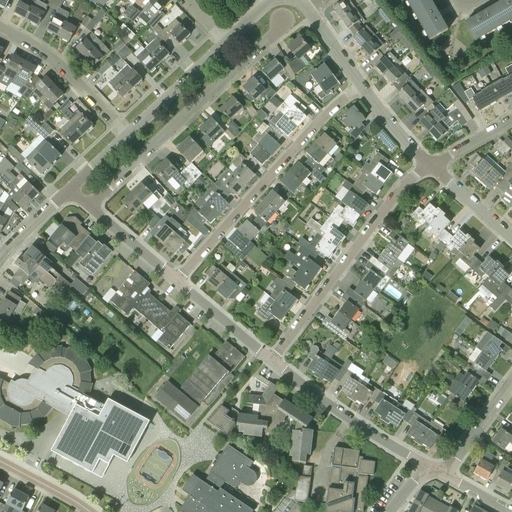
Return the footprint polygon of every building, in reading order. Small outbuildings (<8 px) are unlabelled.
[(0,0),(0,5),(6,8),(9,0),(0,0)] [(20,0),(21,0),(14,13),(26,19),(33,7),(36,0),(20,0)] [(53,8),(57,0),(50,0),(48,5),(53,8)] [(58,11),(64,1),(64,0),(57,0),(53,8),(58,11)] [(155,0),(152,0),(141,13),(150,22),(148,24),(153,29),(158,25),(165,17),(160,13),(164,8),(155,0)] [(340,19),(355,9),(348,0),(344,0),(333,8),(340,19)] [(369,0),(378,11),(380,10),(383,7),(377,0),(369,0)] [(406,0),(430,41),(448,30),(441,17),(443,15),(440,11),(438,12),(430,0),(406,0)] [(511,0),(506,0),(483,14),(481,11),(476,13),(478,16),(465,24),(475,42),(511,20),(511,0)] [(129,18),(137,9),(132,5),(124,14),(129,18)] [(38,25),(45,13),(33,7),(26,19),(38,25)] [(380,10),(389,22),(393,20),(383,7),(380,10)] [(91,32),(105,14),(101,9),(92,20),(86,28),(91,32)] [(133,22),(141,13),(137,9),(129,18),(133,22)] [(351,33),(360,26),(358,22),(362,19),(355,9),(340,19),(348,29),(351,33)] [(58,36),(66,22),(55,16),(47,30),(58,36)] [(86,28),(92,20),(87,16),(81,24),(86,28)] [(181,25),(176,19),(166,29),(165,28),(163,30),(158,25),(153,29),(159,36),(165,42),(172,35),(180,44),(190,35),(181,25)] [(69,42),(76,27),(66,22),(58,36),(69,42)] [(375,35),(366,25),(362,29),(360,26),(351,33),(354,37),(352,38),(361,48),(375,35)] [(399,27),(394,32),(389,37),(394,42),(397,39),(404,33),(399,27)] [(85,58),(102,42),(93,33),(77,49),(85,58)] [(370,57),(384,45),(375,35),(361,48),(370,57)] [(165,42),(159,36),(154,40),(146,48),(160,63),(169,54),(161,46),(165,42)] [(117,54),(121,49),(126,45),(125,44),(129,40),(126,37),(112,49),(117,54)] [(289,48),(298,58),(299,60),(310,50),(306,44),(305,42),(305,43),(300,38),(289,48)] [(415,47),(410,40),(403,46),(409,52),(412,50),(414,48),(415,47)] [(93,67),(110,51),(102,42),(85,58),(93,67)] [(128,56),(130,55),(132,53),(126,45),(121,49),(128,56)] [(150,73),(160,63),(146,48),(136,57),(150,73)] [(426,62),(414,48),(412,50),(423,64),(426,62)] [(123,61),(127,57),(128,56),(121,49),(117,54),(123,61)] [(384,76),(398,63),(389,53),(375,66),(384,76)] [(15,80),(24,61),(12,55),(5,68),(6,69),(0,80),(0,83),(8,87),(15,80)] [(298,58),(288,64),(295,77),(307,69),(299,60),(298,58)] [(282,67),(275,60),(262,71),(265,75),(266,77),(271,82),(279,74),(281,76),(285,72),(290,81),(295,77),(288,64),(282,67)] [(15,80),(24,85),(25,85),(28,80),(29,80),(36,68),(24,61),(15,80)] [(101,76),(111,66),(107,62),(98,71),(101,76)] [(437,76),(426,62),(423,64),(421,66),(432,80),(433,79),(437,76)] [(400,85),(408,78),(405,74),(407,72),(398,63),(384,76),(393,85),(397,82),(400,85)] [(318,85),(333,75),(325,64),(310,74),(313,79),(304,85),(309,92),(318,85)] [(132,70),(127,65),(119,74),(133,88),(142,79),(132,69),(132,70)] [(511,91),(511,65),(505,69),(509,76),(503,80),(502,79),(510,93),(511,91)] [(486,76),(491,73),(487,66),(482,69),(486,76)] [(482,79),(486,76),(482,69),(478,72),(482,79)] [(123,98),(133,88),(119,74),(110,83),(114,87),(113,87),(123,98)] [(332,93),(333,92),(341,86),(333,75),(318,85),(322,91),(317,95),(321,100),(331,93),(332,93)] [(437,76),(433,79),(440,87),(444,84),(437,76)] [(37,87),(34,91),(33,92),(40,100),(41,99),(55,86),(46,77),(36,86),(37,87)] [(264,89),(254,78),(244,88),(255,100),(266,92),(272,98),(274,96),(276,94),(269,84),(264,89)] [(406,104),(420,91),(408,78),(400,85),(404,88),(397,94),(406,104)] [(510,93),(502,79),(496,83),(495,81),(492,84),(492,85),(500,99),(510,93)] [(23,96),(29,88),(25,85),(24,85),(18,92),(23,96)] [(490,105),(500,99),(492,85),(481,91),(490,105)] [(53,105),(64,95),(55,86),(41,99),(40,100),(45,105),(49,101),(53,105)] [(28,99),(33,92),(34,91),(29,88),(23,96),(28,99)] [(475,96),(471,89),(464,93),(469,101),(472,99),(479,111),(490,105),(481,91),(482,92),(475,96)] [(426,112),(433,105),(434,104),(421,91),(420,91),(406,104),(415,113),(421,107),(426,112)] [(290,110),(281,102),(274,96),(272,98),(268,101),(276,108),(280,111),(281,113),(297,127),(306,117),(302,113),(306,109),(298,102),(294,106),(290,110)] [(243,108),(234,98),(221,109),(225,114),(226,116),(227,115),(232,121),(244,111),(252,119),(258,113),(248,102),(243,108)] [(69,100),(61,107),(59,109),(63,114),(68,109),(73,104),(69,100)] [(457,111),(464,107),(458,101),(453,106),(457,111)] [(429,132),(444,117),(433,105),(426,112),(428,115),(420,122),(429,132)] [(359,113),(354,107),(345,114),(348,118),(343,122),(351,130),(348,133),(356,140),(362,133),(357,127),(365,120),(360,114),(361,114),(359,112),(359,113)] [(437,141),(450,129),(458,121),(460,123),(470,116),(464,107),(457,111),(453,114),(446,119),(444,117),(429,132),(437,141)] [(48,120),(55,113),(50,109),(44,116),(48,120)] [(78,111),(74,115),(68,109),(63,114),(69,121),(74,125),(83,135),(93,126),(83,116),(78,111)] [(288,137),(297,127),(281,113),(268,127),(269,127),(280,138),(284,134),(288,137)] [(45,140),(50,135),(42,127),(29,115),(25,120),(45,139),(45,140)] [(216,124),(211,118),(199,129),(212,143),(224,131),(217,123),(216,124)] [(17,123),(11,119),(7,128),(6,128),(12,131),(17,123)] [(73,144),(83,135),(74,125),(69,121),(60,130),(64,134),(63,134),(73,144)] [(50,135),(54,131),(46,123),(42,127),(50,135)] [(233,141),(238,135),(230,127),(225,133),(233,141)] [(269,127),(261,135),(258,133),(253,139),(272,156),(280,146),(276,143),(280,138),(269,127)] [(341,140),(332,132),(328,137),(325,133),(316,144),(328,154),(337,145),(337,144),(341,140)] [(511,150),(511,141),(507,137),(503,142),(510,149),(511,150)] [(193,141),(190,138),(178,150),(191,164),(192,163),(203,152),(194,143),(195,142),(193,141)] [(61,156),(45,140),(45,139),(36,149),(52,165),(61,156)] [(262,166),(272,156),(253,139),(253,140),(245,149),(251,154),(246,160),(255,167),(258,163),(262,166)] [(510,149),(503,142),(500,139),(493,146),(504,156),(510,149)] [(321,174),(325,170),(319,164),(328,154),(316,144),(307,154),(311,157),(307,161),(321,174)] [(21,164),(26,159),(11,145),(8,150),(21,164)] [(36,149),(26,159),(42,175),(52,165),(36,149)] [(483,151),(479,156),(471,164),(476,168),(472,173),(481,182),(493,169),(483,160),(487,155),(483,151)] [(338,162),(343,156),(339,153),(334,160),(338,162)] [(383,167),(388,161),(378,154),(369,165),(366,163),(362,168),(383,184),(391,173),(383,167)] [(10,173),(15,168),(5,159),(0,165),(0,171),(2,173),(2,172),(16,186),(31,202),(40,193),(29,182),(24,186),(10,173)] [(168,183),(179,173),(167,160),(156,170),(168,183)] [(255,167),(246,160),(242,164),(233,174),(246,185),(255,175),(251,172),(255,167)] [(321,174),(307,161),(303,166),(299,162),(290,173),(302,184),(311,174),(312,172),(315,175),(318,172),(321,174)] [(196,181),(197,180),(202,174),(192,163),(191,164),(185,169),(196,181)] [(511,176),(511,163),(505,172),(506,173),(503,177),(493,169),(481,182),(491,191),(495,187),(500,191),(511,176)] [(362,174),(353,186),(363,193),(367,189),(375,195),(383,184),(362,168),(362,169),(360,173),(362,174)] [(191,186),(196,181),(185,169),(179,174),(191,186)] [(23,210),(31,202),(16,186),(2,172),(2,173),(0,175),(0,179),(15,195),(12,199),(12,200),(17,205),(23,210)] [(289,198),(302,184),(290,173),(281,183),(285,186),(280,191),(289,198)] [(201,183),(205,177),(202,174),(197,180),(201,183)] [(246,185),(233,174),(224,184),(221,181),(216,185),(229,196),(233,192),(237,195),(246,185)] [(510,208),(511,206),(511,176),(500,191),(504,194),(500,199),(510,208)] [(363,193),(353,186),(346,181),(342,187),(349,192),(341,202),(359,215),(368,204),(360,198),(363,193)] [(146,188),(142,183),(131,193),(142,204),(153,194),(147,187),(146,188)] [(216,186),(215,184),(214,183),(210,188),(216,194),(207,203),(201,198),(220,214),(229,204),(225,201),(229,196),(216,185),(216,186)] [(289,198),(280,191),(277,195),(273,192),(264,202),(276,213),(285,203),(289,198)] [(132,214),(142,204),(131,193),(121,202),(126,207),(125,207),(132,214)] [(172,208),(176,203),(168,194),(163,198),(172,208)] [(8,198),(4,204),(8,208),(14,214),(19,210),(8,198)] [(220,214),(201,198),(195,204),(201,210),(199,212),(193,207),(188,212),(203,225),(207,221),(211,224),(220,214)] [(267,223),(276,213),(264,202),(255,212),(259,215),(255,220),(263,227),(267,223)] [(351,226),(359,215),(341,202),(329,218),(340,225),(343,220),(351,226)] [(3,218),(8,208),(4,204),(0,210),(0,233),(8,221),(3,218)] [(440,214),(430,205),(424,212),(419,208),(412,216),(422,226),(426,222),(429,225),(424,231),(425,231),(440,214)] [(448,234),(444,230),(451,223),(440,214),(425,231),(428,234),(430,233),(441,243),(448,234)] [(165,215),(161,220),(153,229),(158,234),(154,238),(165,246),(180,228),(170,219),(165,215)] [(148,225),(153,229),(161,220),(156,216),(148,225)] [(82,224),(82,223),(75,217),(66,218),(60,225),(61,226),(61,225),(62,226),(51,239),(60,247),(64,242),(68,246),(70,244),(77,250),(75,251),(76,252),(91,234),(90,234),(89,235),(83,230),(82,232),(78,228),(81,224),(82,224)] [(340,225),(329,218),(322,227),(311,219),(306,225),(317,234),(336,247),(344,236),(336,230),(340,225)] [(263,227),(255,220),(251,224),(247,221),(238,231),(250,242),(259,232),(263,227)] [(183,255),(190,246),(182,238),(186,233),(180,228),(165,246),(175,255),(178,251),(183,255)] [(242,261),(247,256),(242,252),(250,242),(238,231),(229,241),(233,244),(229,249),(242,261)] [(397,259),(409,244),(393,231),(389,237),(394,241),(386,251),(397,259)] [(470,240),(459,231),(453,238),(448,234),(441,243),(437,247),(437,249),(440,252),(445,246),(452,252),(456,248),(459,252),(470,240)] [(336,247),(317,234),(306,249),(302,246),(316,257),(320,252),(328,258),(336,247)] [(97,244),(89,237),(76,253),(83,260),(79,264),(92,275),(112,254),(98,242),(97,244)] [(471,269),(478,261),(473,257),(480,249),(470,240),(459,252),(463,255),(459,259),(471,269)] [(53,254),(57,249),(50,244),(46,249),(53,254)] [(26,255),(56,280),(60,275),(52,268),(43,261),(46,258),(33,246),(26,255)] [(316,257),(302,246),(295,256),(289,252),(284,258),(312,279),(320,268),(312,262),(316,257)] [(386,275),(397,259),(386,251),(378,261),(373,257),(369,263),(386,275)] [(56,280),(26,255),(23,258),(22,256),(16,263),(20,267),(30,275),(29,276),(33,282),(35,281),(37,283),(41,281),(49,288),(56,280)] [(499,266),(489,257),(482,265),(478,261),(471,269),(481,279),(485,275),(489,278),(486,281),(499,266)] [(312,279),(284,258),(284,259),(293,266),(282,281),(277,277),(277,278),(292,289),(296,284),(304,290),(312,279)] [(65,264),(70,268),(74,263),(70,259),(65,264)] [(383,279),(386,275),(369,263),(366,268),(371,272),(363,282),(374,290),(383,279)] [(232,273),(222,265),(217,269),(213,265),(205,274),(210,278),(207,282),(217,291),(228,278),(232,273)] [(507,287),(503,283),(509,275),(499,266),(486,281),(485,282),(489,285),(500,295),(507,287)] [(171,312),(144,290),(150,284),(135,271),(110,301),(128,316),(134,309),(164,334),(158,341),(169,350),(190,325),(177,313),(176,315),(172,312),(171,312)] [(235,299),(242,290),(238,287),(238,286),(228,278),(217,291),(227,299),(231,295),(235,299)] [(288,311),(297,300),(288,294),(292,289),(277,278),(270,287),(275,291),(270,297),(288,311)] [(76,279),(71,285),(72,286),(86,298),(91,292),(89,291),(76,279)] [(366,301),(374,290),(363,282),(355,293),(350,288),(346,294),(363,306),(366,301)] [(443,292),(446,288),(439,284),(437,288),(443,292)] [(511,290),(511,291),(507,287),(500,295),(490,306),(495,311),(505,300),(511,305),(511,290)] [(21,299),(10,291),(5,299),(5,298),(0,305),(0,316),(10,323),(15,315),(13,313),(21,299)] [(72,313),(80,303),(65,291),(57,301),(72,313)] [(359,310),(363,306),(346,294),(342,299),(348,303),(340,313),(351,321),(359,310)] [(280,322),(288,311),(270,297),(259,313),(268,321),(272,316),(280,322)] [(42,320),(46,315),(38,307),(33,313),(42,320)] [(346,328),(351,321),(340,313),(332,323),(327,319),(323,325),(344,340),(350,333),(350,331),(346,328)] [(61,326),(67,319),(62,315),(56,322),(61,326)] [(494,330),(498,323),(491,319),(487,326),(494,330)] [(387,336),(391,331),(385,327),(381,333),(387,336)] [(192,338),(197,331),(194,328),(189,335),(192,338)] [(511,344),(511,334),(505,330),(500,336),(511,344)] [(506,353),(510,348),(493,337),(482,353),(493,361),(501,350),(506,353)] [(231,374),(244,357),(226,341),(212,358),(209,356),(181,388),(200,405),(202,402),(209,407),(234,377),(231,374)] [(15,355),(18,350),(8,345),(6,350),(15,355)] [(331,359),(337,350),(330,345),(324,354),(315,348),(308,357),(314,361),(308,369),(320,377),(331,359)] [(0,378),(0,419),(20,428),(20,425),(33,424),(46,416),(59,428),(108,456),(132,411),(113,402),(110,408),(89,397),(93,383),(91,383),(90,372),(91,371),(85,359),(84,360),(79,356),(80,354),(68,347),(68,350),(63,349),(63,347),(48,348),(49,350),(39,356),(38,354),(29,365),(41,371),(39,378),(33,381),(30,378),(29,381),(24,380),(20,380),(16,382),(12,380),(10,384),(0,378)] [(435,365),(446,350),(443,348),(432,364),(435,365)] [(485,371),(493,361),(482,353),(474,363),(470,368),(487,380),(491,375),(485,371)] [(173,379),(188,362),(181,356),(166,373),(173,379)] [(342,367),(331,359),(320,377),(331,384),(336,376),(341,379),(352,363),(347,360),(342,367)] [(353,398),(361,385),(357,383),(360,378),(348,370),(352,363),(341,379),(347,382),(341,391),(353,398)] [(487,380),(470,368),(467,372),(467,373),(464,377),(459,373),(454,380),(470,391),(478,381),(483,385),(487,380)] [(268,385),(270,381),(258,374),(256,378),(268,385)] [(465,411),(468,405),(463,401),(470,391),(454,380),(447,391),(451,394),(448,399),(465,411)] [(185,423),(198,408),(168,382),(155,397),(185,423)] [(283,401),(274,395),(278,388),(271,383),(263,396),(248,395),(248,404),(259,405),(258,416),(239,413),(237,427),(236,432),(239,433),(244,433),(243,435),(262,438),(263,432),(277,434),(288,416),(298,423),(296,425),(295,431),(292,431),(289,456),(293,457),(292,461),(306,463),(307,455),(311,455),(314,431),(306,430),(306,429),(313,418),(284,399),(283,401)] [(380,392),(368,384),(365,388),(361,385),(353,398),(364,406),(369,397),(375,401),(380,392)] [(386,420),(394,407),(390,404),(393,400),(380,392),(375,401),(380,404),(374,412),(386,420)] [(414,413),(401,405),(398,410),(394,407),(386,420),(397,427),(403,419),(408,422),(414,413)] [(236,432),(237,427),(234,426),(236,423),(226,416),(229,411),(222,406),(208,422),(227,435),(230,431),(236,432)] [(427,429),(423,426),(426,422),(414,413),(408,422),(413,426),(407,434),(419,442),(429,426),(432,422),(427,429)] [(441,444),(449,433),(432,422),(429,426),(419,442),(430,449),(436,441),(441,444)] [(507,433),(501,429),(493,441),(505,450),(510,443),(511,445),(511,433),(509,431),(507,433)] [(256,483),(257,480),(257,477),(256,474),(254,472),(249,469),(254,462),(228,445),(210,472),(211,472),(206,479),(220,488),(225,482),(236,489),(240,482),(245,486),(248,487),(251,487),(253,485),(256,483)] [(375,463),(373,462),(361,460),(360,461),(358,461),(360,451),(343,449),(334,448),(332,468),(325,511),(363,511),(368,478),(367,477),(367,475),(373,476),(375,467),(375,463)] [(490,464),(494,456),(486,452),(482,460),(481,460),(474,473),(487,480),(494,466),(490,464)] [(509,492),(511,486),(511,475),(505,472),(510,464),(503,460),(498,471),(502,473),(496,485),(509,492)] [(311,478),(312,467),(304,466),(302,477),(298,476),(296,491),(291,491),(285,499),(307,502),(311,478)] [(204,482),(193,475),(182,490),(189,496),(179,510),(181,511),(253,511),(254,511),(220,488),(206,479),(204,482)] [(20,511),(22,511),(29,498),(13,490),(6,504),(20,511)] [(432,511),(433,511),(439,502),(428,497),(429,495),(420,490),(414,502),(432,511)] [(432,511),(414,502),(408,511),(432,511)] [(449,508),(439,502),(433,511),(458,511),(459,511),(450,507),(449,508)]
